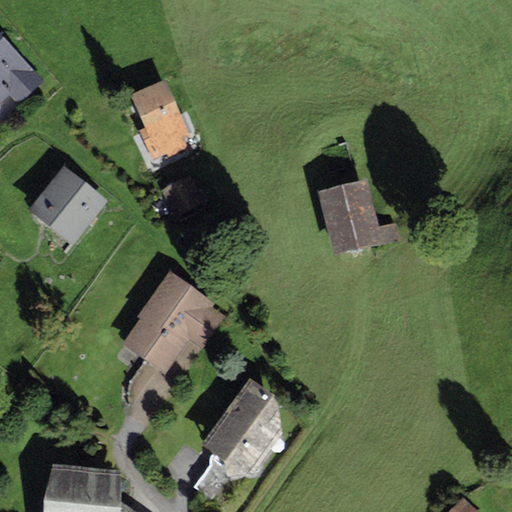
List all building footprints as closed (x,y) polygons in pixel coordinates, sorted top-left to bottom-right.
[(0,32),(0,105),(9,96),(18,106),(46,81),(0,32)] [(143,127),(138,129),(151,160),(166,153),(168,156),(188,148),(184,138),(189,136),(165,79),(129,94),(143,127)] [(107,200),(62,164),(28,208),(73,243),(107,200)] [(207,206),(190,175),(161,191),(179,221),(207,206)] [(333,254),(403,237),(400,226),(384,230),(371,178),(318,190),(333,254)] [(165,372),(188,339),(202,349),(225,315),(213,307),(216,303),(169,271),(138,315),(141,318),(123,343),(165,372)] [(249,381),(198,444),(246,481),(299,419),(249,381)] [(121,470),(52,463),(45,511),(137,511),(118,500),(121,470)] [(447,511),(478,511),(461,497),(447,511)]
